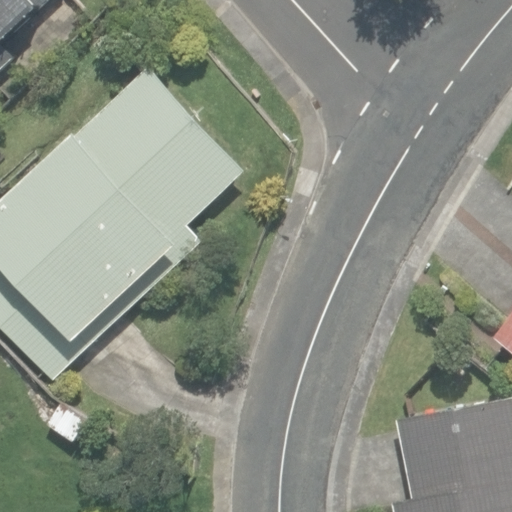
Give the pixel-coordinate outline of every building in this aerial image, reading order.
[(0,0),(0,81),(27,58),(13,42),(59,0),(0,0)] [(0,250),(0,315),(58,379),(209,240),(194,224),(251,172),(157,67),(0,211),(0,250)] [(511,326),(503,336),(511,343),(511,326)] [(503,377),(458,345),(445,363),(464,377),(465,376),(490,394),(503,377)] [(399,501),(400,511),(511,511),(511,397),(404,420),(420,497),(399,501)]
